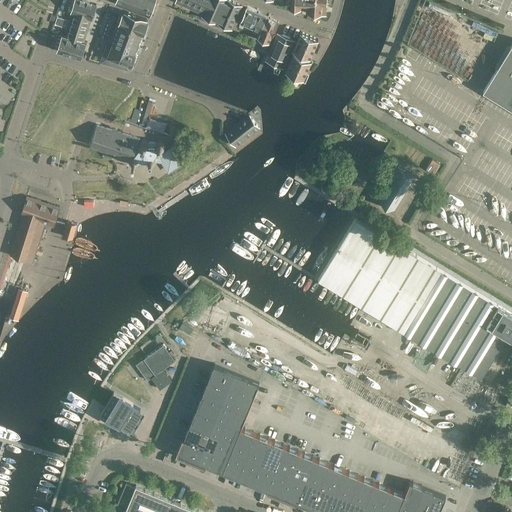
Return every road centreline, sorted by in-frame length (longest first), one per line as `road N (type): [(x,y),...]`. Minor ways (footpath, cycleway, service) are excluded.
road 1 (unclassified): [(408,0),(365,91),(366,105),(455,160),(413,231),(511,292)]
road 2 (unclassified): [(153,467),(203,342),(277,386)]
road 3 (residential): [(244,0),(327,35),(339,0)]
